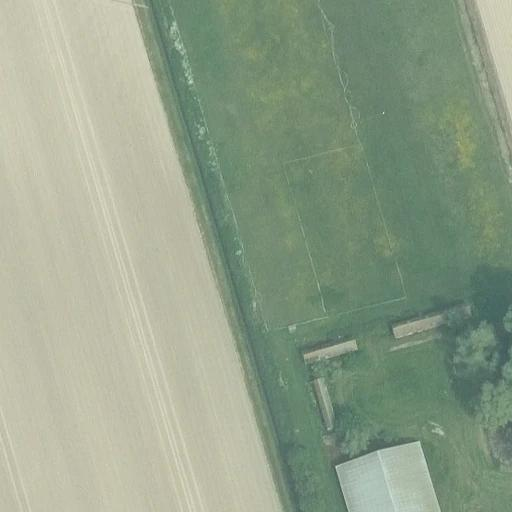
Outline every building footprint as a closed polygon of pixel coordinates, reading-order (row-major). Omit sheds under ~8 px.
[(391,329),(394,341),(470,318),(466,306),(391,329)] [(353,338),(301,354),(305,367),(357,352),(353,338)] [(312,384),(327,432),(337,429),(323,381),(312,384)] [(357,417),(349,386),(338,389),(345,420),(357,417)] [(346,455),(372,450),(367,420),(340,426),(346,455)] [(438,511),(418,443),(335,469),(348,511),(438,511)]
